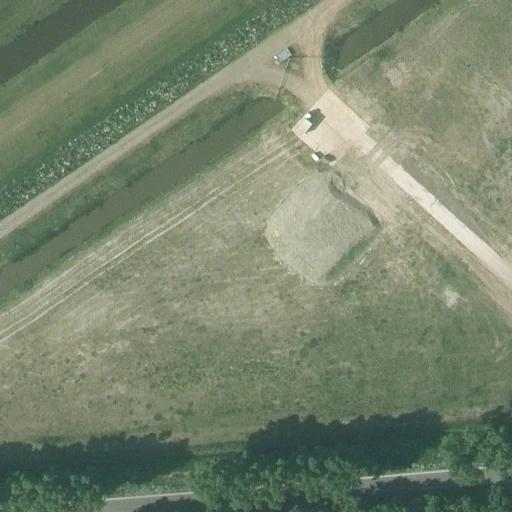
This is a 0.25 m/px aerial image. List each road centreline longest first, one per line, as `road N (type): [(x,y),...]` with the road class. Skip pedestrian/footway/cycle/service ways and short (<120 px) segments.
road 1 (motorway): [(511,474),(69,511)]
road 2 (track): [(244,70),(320,93),(511,277)]
